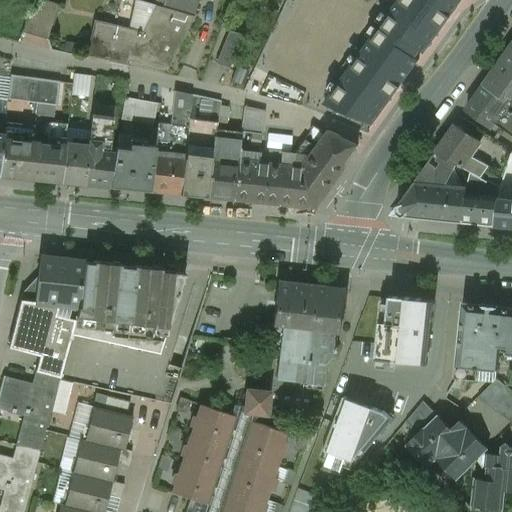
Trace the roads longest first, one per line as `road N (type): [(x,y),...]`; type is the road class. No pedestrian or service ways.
road 1 (residential): [(0,45),(295,109),(391,154)]
road 2 (secondary): [(0,212),(343,249)]
road 3 (tertiary): [(391,154),(502,0)]
road 4 (secondary): [(343,249),(511,268)]
